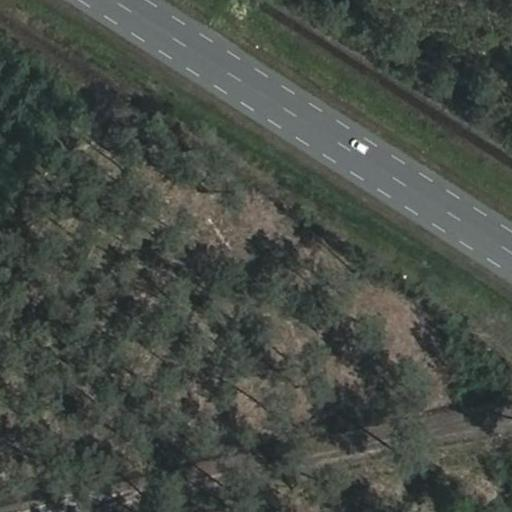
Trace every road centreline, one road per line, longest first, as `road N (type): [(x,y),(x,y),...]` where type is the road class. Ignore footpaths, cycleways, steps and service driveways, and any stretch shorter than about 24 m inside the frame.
road 1 (primary): [(511,256),(107,0)]
road 2 (track): [(511,420),(69,511)]
